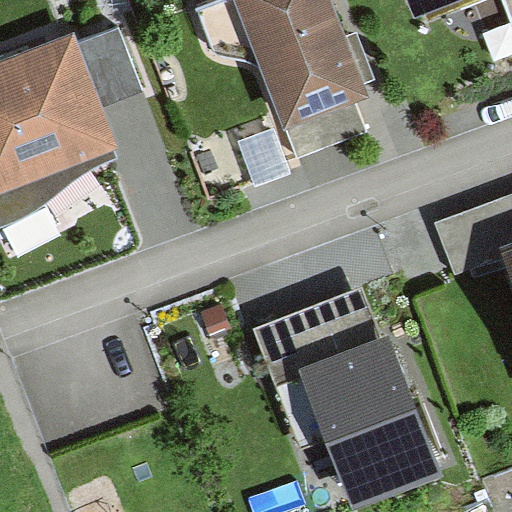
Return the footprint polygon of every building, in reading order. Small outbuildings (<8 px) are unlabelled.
[(329,0),(239,0),(285,125),(365,97),(329,0)] [(399,0),(406,19),(460,0),(399,0)] [(119,36),(0,79),(0,195),(111,155),(96,115),(142,99),(119,36)] [(511,208),(445,235),(464,285),(499,271),(511,303),(511,208)] [(362,284),(256,321),(299,441),(329,430),(352,494),(442,462),(390,319),(377,324),(362,284)]
